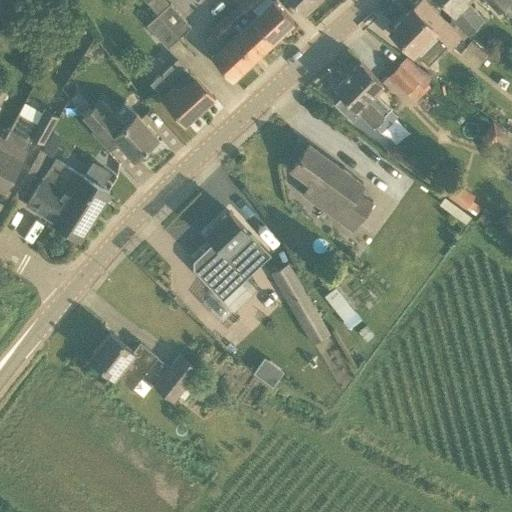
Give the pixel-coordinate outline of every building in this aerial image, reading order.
[(151,0),(148,3),(157,14),(169,3),(166,0),(151,0)] [(235,0),(243,8),(252,17),(273,40),(294,20),(274,0),(235,0)] [(315,0),(291,0),(302,12),(315,0)] [(460,36),(423,0),(420,0),(413,8),(412,7),(390,30),(413,52),(415,50),(427,63),(448,42),(451,45),(460,36)] [(466,2),(463,0),(441,0),(453,12),(450,15),(467,34),(483,19),(467,1),(466,2)] [(485,0),(497,13),(511,1),(509,0),(485,0)] [(190,26),(169,3),(157,14),(178,37),(190,26)] [(226,15),(219,22),(232,36),(252,58),(273,40),(252,17),(243,8),(230,20),(226,15)] [(167,47),(178,37),(157,14),(146,24),(167,47)] [(232,36),(219,22),(211,29),(220,37),(222,36),(226,41),(211,55),(232,78),(252,58),(232,36)] [(471,39),(462,48),(480,62),(477,67),(492,79),(503,65),(471,39)] [(189,70),(177,57),(149,82),(162,96),(161,96),(185,121),(212,95),(189,70)] [(424,82),(430,76),(405,57),(388,74),(407,92),(420,79),(424,82)] [(384,116),(367,99),(383,83),(360,60),(334,87),(341,95),(334,102),(351,119),(359,111),(374,126),(384,116)] [(0,103),(9,88),(0,83),(0,103)] [(157,140),(155,137),(157,135),(136,112),(124,123),(101,99),(82,116),(94,128),(91,131),(108,149),(117,140),(133,157),(146,146),(148,148),(157,140)] [(44,142),(58,116),(44,108),(37,122),(18,112),(4,139),(0,144),(0,187),(3,190),(25,151),(24,150),(32,136),(44,142)] [(365,184),(363,183),(309,143),(290,169),(309,183),(302,192),(353,229),(373,202),(359,191),(365,184)] [(511,180),(511,156),(501,173),(511,180)] [(82,174),(55,158),(41,180),(27,203),(54,220),(53,221),(79,237),(94,213),(109,190),(83,173),(82,174)] [(456,186),(447,198),(465,211),(474,199),(456,186)] [(471,218),(457,208),(451,215),(466,225),(471,218)] [(270,253),(229,210),(205,232),(213,241),(194,258),(194,267),(223,297),(270,253)] [(330,333),(289,263),(270,273),(310,344),(330,333)] [(335,285),(324,294),(344,319),(355,310),(335,285)] [(355,310),(344,319),(350,326),(361,317),(355,310)] [(133,350),(110,331),(89,356),(114,376),(130,388),(139,377),(157,355),(140,342),(133,350)] [(172,400),(199,370),(181,354),(154,384),(172,400)] [(250,373),(269,384),(279,368),(260,356),(250,373)]
